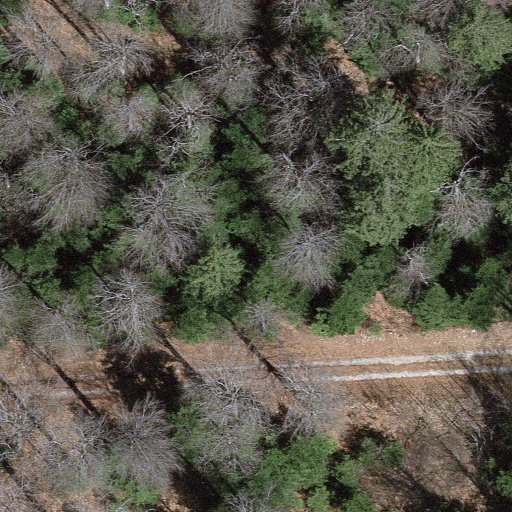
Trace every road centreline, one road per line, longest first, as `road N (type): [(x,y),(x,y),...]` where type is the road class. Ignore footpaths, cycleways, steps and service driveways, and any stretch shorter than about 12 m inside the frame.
road 1 (track): [(511,100),(327,60),(0,22)]
road 2 (track): [(511,342),(0,383)]
